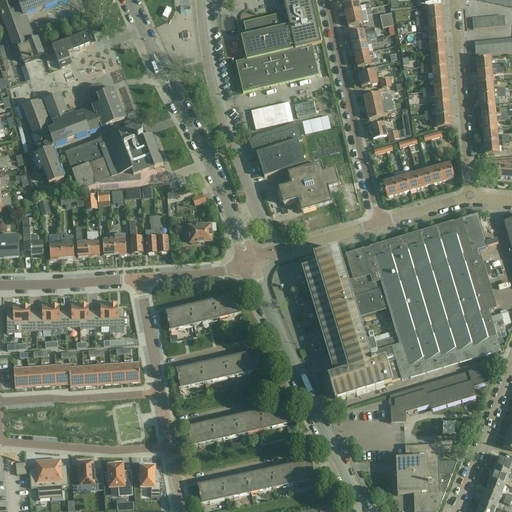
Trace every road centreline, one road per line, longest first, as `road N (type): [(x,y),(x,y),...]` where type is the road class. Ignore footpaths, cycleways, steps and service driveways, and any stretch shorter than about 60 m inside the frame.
road 1 (residential): [(248,263),(131,0)]
road 2 (residential): [(363,511),(248,263)]
road 3 (residential): [(272,253),(219,95),(203,0)]
road 4 (residential): [(374,221),(324,0)]
road 5 (residential): [(472,195),(451,0)]
road 6 (residential): [(170,448),(114,451),(6,443),(0,436)]
road 7 (residential): [(0,401),(158,392)]
road 8 (residential): [(454,511),(511,366)]
road 9 (residential): [(0,283),(137,279)]
